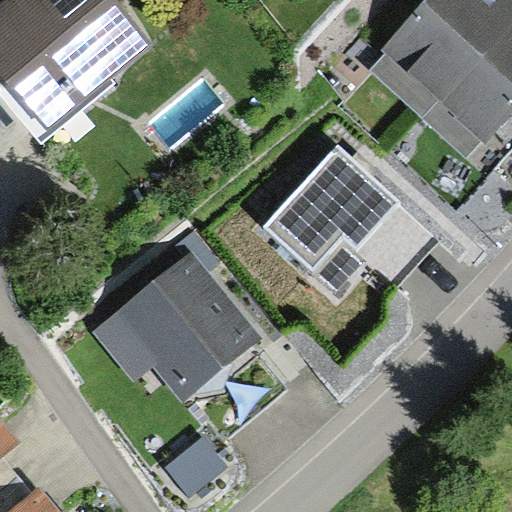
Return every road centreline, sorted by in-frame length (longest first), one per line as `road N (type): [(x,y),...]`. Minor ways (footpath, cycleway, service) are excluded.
road 1 (residential): [(286,511),(511,290)]
road 2 (residential): [(144,511),(0,316)]
